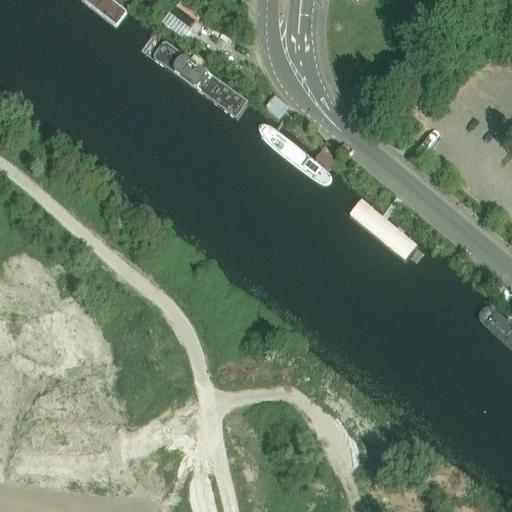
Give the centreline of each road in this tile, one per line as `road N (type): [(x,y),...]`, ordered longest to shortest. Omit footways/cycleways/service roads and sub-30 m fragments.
road 1 (track): [(231,511),(190,337),(0,165)]
road 2 (unclassified): [(511,277),(336,131),(313,102),(297,69),(294,0)]
